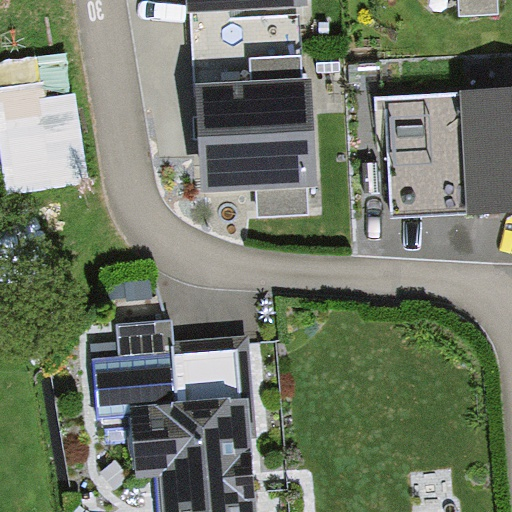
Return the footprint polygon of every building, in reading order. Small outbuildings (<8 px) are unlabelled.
[(321,55),(317,0),(188,0),(192,66),(321,55)] [(328,220),(321,55),(192,66),(198,201),(252,198),(254,225),(328,220)] [(43,82),(0,87),(0,143),(8,197),(91,185),(78,94),(46,98),(43,82)] [(511,215),(511,93),(386,99),(393,223),(511,215)] [(254,511),(250,402),(138,406),(141,469),(167,468),(168,511),(254,511)]
